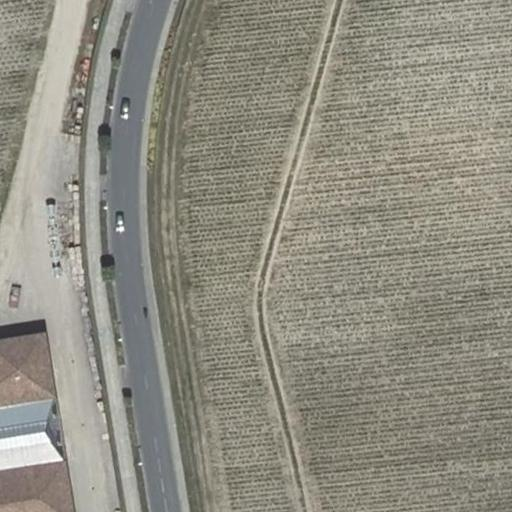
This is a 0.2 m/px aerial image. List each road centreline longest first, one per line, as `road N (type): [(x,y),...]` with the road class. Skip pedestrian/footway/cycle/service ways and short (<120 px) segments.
road 1 (track): [(341,0),(284,170),(260,286),(264,347),(305,511)]
road 2 (tertiary): [(167,511),(124,189),(133,88),(156,0)]
